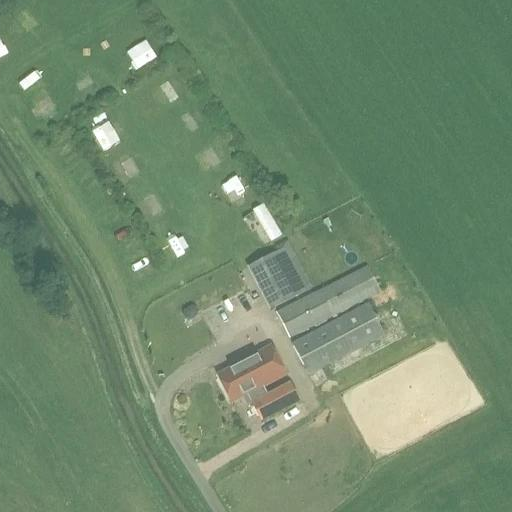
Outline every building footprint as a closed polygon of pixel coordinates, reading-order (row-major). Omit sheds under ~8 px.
[(154,86),(164,103),(191,88),(181,71),(154,86)] [(41,112),(47,124),(66,115),(60,103),(41,112)] [(224,182),(234,199),(251,190),(241,173),(224,182)] [(140,198),(146,217),(164,212),(159,192),(140,198)] [(273,240),(283,235),(266,200),(256,205),(273,240)] [(274,308),(305,291),(283,249),(251,265),(274,308)] [(289,338),(380,291),(367,265),(276,313),(289,338)] [(292,344),(308,374),(384,334),(368,304),(292,344)] [(268,395),(263,386),(286,374),(271,347),(238,364),(239,366),(218,376),(232,401),(243,395),(244,396),(247,394),(252,403),(261,421),(300,400),(291,383),(268,395)]
